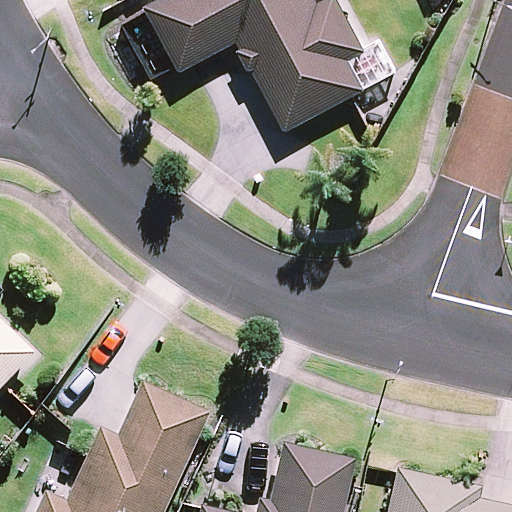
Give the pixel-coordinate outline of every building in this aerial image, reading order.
[(147,0),(145,1),(148,7),(178,63),(180,66),(236,36),(240,42),(237,44),(249,66),(252,64),(285,126),(352,90),(364,84),(348,55),(365,46),(340,0),(147,0)] [(365,46),(348,55),(364,84),(397,66),(381,37),(365,46)] [(0,319),(0,382),(32,350),(0,319)] [(159,511),(205,413),(139,383),(116,434),(98,426),(89,446),(65,499),(43,489),(32,511),(159,511)] [(339,511),(352,457),(280,442),(268,499),(257,496),(253,511),(231,511),(199,505),(197,511),(339,511)] [(478,487),(393,468),(393,472),(383,511),(511,511),(511,506),(475,498),(478,487)]
